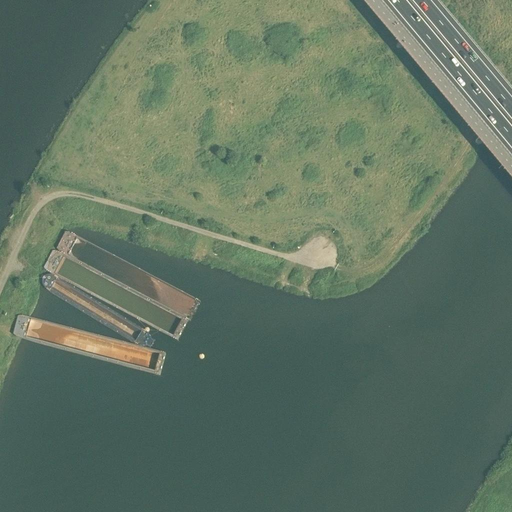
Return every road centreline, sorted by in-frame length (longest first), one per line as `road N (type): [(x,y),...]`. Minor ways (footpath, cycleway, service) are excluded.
road 1 (unclassified): [(0,282),(35,211),(69,191),(291,257),(321,253)]
road 2 (unclassified): [(511,167),(371,0)]
road 3 (motorway): [(395,0),(511,138)]
road 4 (motorway): [(511,108),(420,0)]
